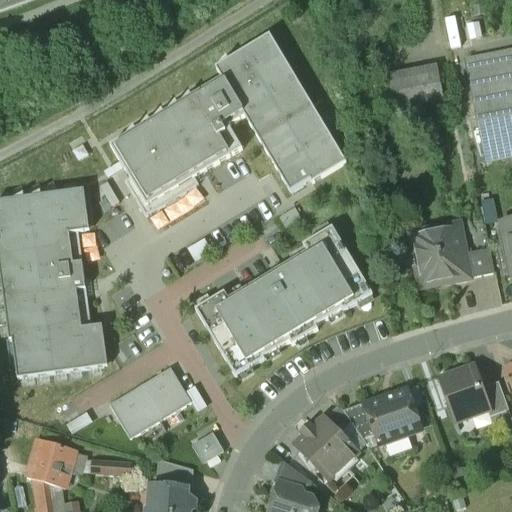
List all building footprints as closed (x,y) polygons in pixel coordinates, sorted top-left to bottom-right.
[(312,186),(346,165),(270,37),(229,63),(226,59),(219,68),(216,70),(222,80),(192,98),(189,95),(182,104),(177,107),(175,103),(168,112),(164,115),(161,111),(154,121),(150,123),(148,119),(140,129),(136,132),(133,128),(126,138),(110,147),(130,181),(125,184),(146,219),(198,187),(194,180),(242,151),(229,129),(245,119),(290,194),(310,183),(312,186)] [(511,51),(464,61),(485,166),(511,160),(511,51)] [(437,67),(378,79),(386,118),(445,107),(437,67)] [(12,202),(0,202),(0,276),(9,342),(12,342),(17,380),(108,368),(102,327),(91,329),(78,234),(89,233),(84,192),(56,196),(56,191),(44,197),(41,198),(41,193),(29,199),(24,200),(23,195),(12,202)] [(511,222),(501,225),(503,235),(497,236),(500,249),(497,250),(503,279),(511,277),(511,222)] [(459,226),(409,236),(420,291),(470,281),(465,256),(459,226)] [(228,301),(224,295),(195,312),(235,379),(265,362),(264,360),(289,344),(291,348),(318,332),(316,328),(342,312),(343,314),(373,297),(332,229),(303,247),(307,254),(228,301)] [(465,256),(470,281),(495,276),(490,251),(465,256)] [(473,368),(440,380),(456,425),(487,414),(489,413),(481,391),(473,368)] [(170,370),(139,389),(160,423),(191,405),(170,370)] [(498,384),(481,391),(489,413),(487,414),(490,419),(508,412),(498,384)] [(160,423),(139,389),(109,407),(130,441),(160,423)] [(366,407),(365,408),(372,427),(374,427),(377,437),(381,447),(421,432),(406,393),(366,407)] [(365,405),(343,414),(353,427),(363,442),(377,437),(374,427),(372,427),(365,408),(366,407),(365,405)] [(324,421),(340,438),(353,427),(343,414),(339,407),(324,421)] [(324,421),(323,420),(313,430),(310,427),(301,436),(304,439),(295,448),(309,462),(307,468),(314,475),(319,474),(329,484),(358,456),(340,438),(324,421)] [(201,464),(222,452),(211,432),(190,444),(201,464)] [(76,453),(37,442),(26,480),(33,482),(37,511),(51,511),(48,487),(65,492),(76,453)] [(194,473),(158,462),(156,489),(188,492),(188,488),(192,489),(194,473)] [(133,466),(92,463),(91,478),(132,481),(133,466)] [(273,486),(278,487),(279,485),(302,493),(306,492),(311,485),(281,463),(273,486)] [(302,493),(279,485),(278,487),(270,511),(317,511),(312,500),(306,503),(302,493)] [(156,489),(150,489),(148,511),(191,511),(194,511),(195,505),(190,501),(187,501),(188,492),(156,489)]
